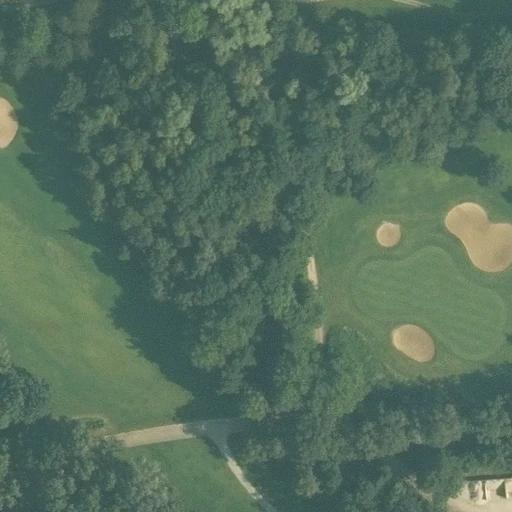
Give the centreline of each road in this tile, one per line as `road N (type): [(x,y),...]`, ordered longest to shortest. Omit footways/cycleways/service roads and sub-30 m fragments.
road 1 (track): [(12,511),(60,459),(86,448),(299,420),(345,430),(464,511),(511,509)]
road 2 (track): [(312,421),(312,301),(284,58),(291,0)]
